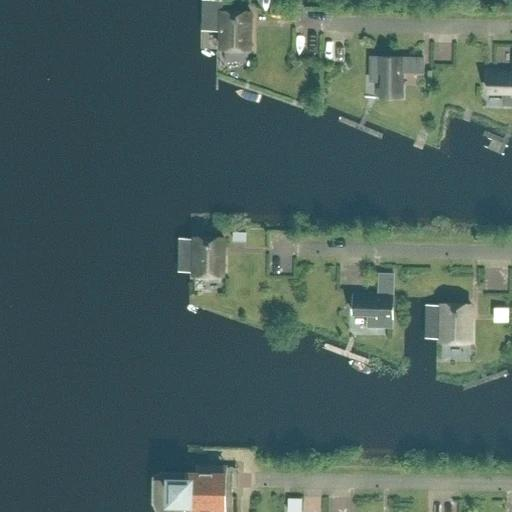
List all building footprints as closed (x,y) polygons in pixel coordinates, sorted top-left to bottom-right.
[(221,0),(220,45),(225,46),(225,49),(245,50),(245,46),(250,46),(250,11),(229,11),(229,0),(221,0)] [(447,62),(447,44),(428,44),(428,62),(447,62)] [(313,57),(313,46),(289,46),(289,56),(313,57)] [(490,46),(490,57),(506,58),(506,46),(490,46)] [(424,57),(369,56),(369,82),(380,82),(380,99),(402,99),(402,72),(423,73),(424,64),(424,57)] [(487,91),(504,91),(503,104),(511,104),(511,73),(488,73),(487,91)] [(246,233),(233,232),(233,240),(246,240),(246,233)] [(224,237),(194,236),(194,271),(198,271),(198,275),(218,275),(218,272),(223,272),(224,237)] [(352,312),(369,313),(368,325),(392,326),(393,274),(378,273),(378,295),(353,294),(352,312)] [(441,338),(445,338),(445,342),(465,342),(465,338),(470,338),(470,304),(441,303),(441,338)] [(494,321),(507,321),(507,309),(494,308),(494,321)] [(186,503),(186,508),(186,511),(224,511),(225,509),(226,473),(198,473),(192,472),(187,472),(187,477),(175,477),(168,484),(168,497),(175,503),(186,503)] [(288,511),(301,511),(301,499),(288,499),(288,511)]
